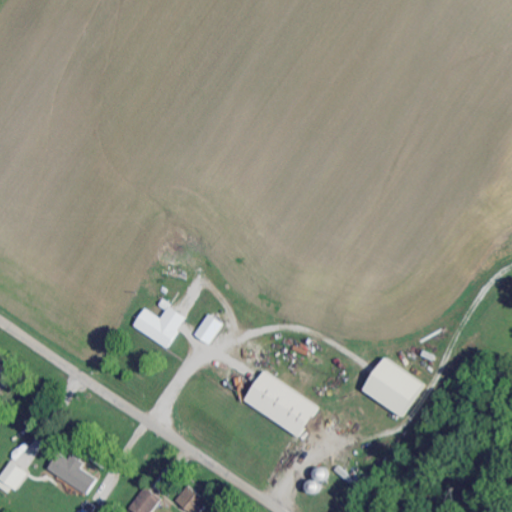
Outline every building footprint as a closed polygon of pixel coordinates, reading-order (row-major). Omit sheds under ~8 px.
[(192,233),(172,224),(155,260),(176,269),(192,233)] [(137,328),(173,348),(191,318),(172,307),(165,319),(148,309),(137,328)] [(199,336),(213,346),(227,324),(213,315),(199,336)] [(367,392),(408,418),(429,384),(389,358),(367,392)] [(304,438),(324,407),(267,372),(248,402),(304,438)] [(73,460),(62,454),(52,469),(92,495),(102,480),(86,469),(89,464),(76,455),(73,460)] [(0,485),(16,496),(31,472),(14,462),(0,484),(0,485)] [(361,490),(368,484),(357,472),(350,478),(361,490)] [(193,511),(205,511),(213,503),(192,486),(180,502),(193,511)] [(133,508),(138,511),(156,511),(166,500),(150,487),(133,508)]
